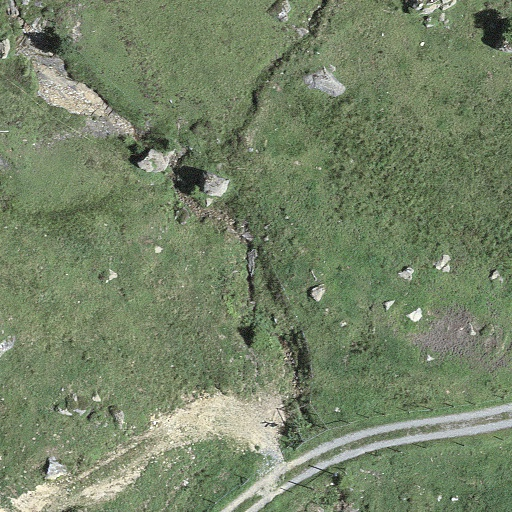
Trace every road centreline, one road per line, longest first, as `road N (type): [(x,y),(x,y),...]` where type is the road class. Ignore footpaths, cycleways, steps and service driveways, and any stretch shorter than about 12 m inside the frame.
road 1 (track): [(293,471),(230,422),(211,418),(192,421),(33,511)]
road 2 (track): [(511,414),(386,436),(293,471)]
